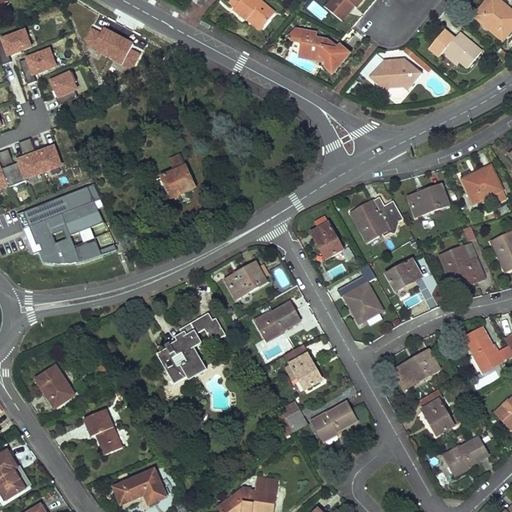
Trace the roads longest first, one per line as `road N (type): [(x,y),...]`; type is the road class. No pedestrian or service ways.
road 1 (tertiary): [(12,320),(131,295),(203,263),(273,216)]
road 2 (tertiary): [(273,216),(127,282),(61,297),(6,297)]
road 3 (tertiary): [(122,0),(307,101)]
road 4 (residential): [(511,298),(419,325),(355,362)]
road 5 (residential): [(355,362),(273,216)]
road 6 (residential): [(5,389),(87,511)]
road 7 (tertiary): [(381,152),(511,84)]
road 8 (residential): [(381,152),(388,161),(414,162),(511,118)]
